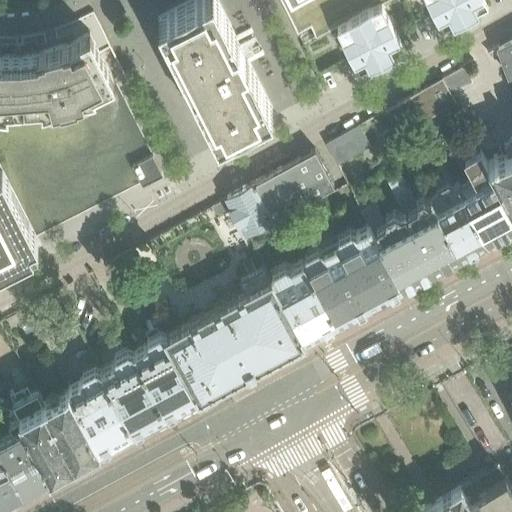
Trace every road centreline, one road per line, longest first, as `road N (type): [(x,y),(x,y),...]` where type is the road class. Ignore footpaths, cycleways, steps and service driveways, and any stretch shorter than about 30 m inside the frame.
road 1 (residential): [(0,302),(511,18)]
road 2 (tertiary): [(511,262),(270,389)]
road 3 (tertiary): [(270,389),(44,511)]
road 4 (tertiary): [(316,407),(511,296)]
road 5 (tertiary): [(124,511),(267,433)]
road 6 (residential): [(377,511),(316,407)]
